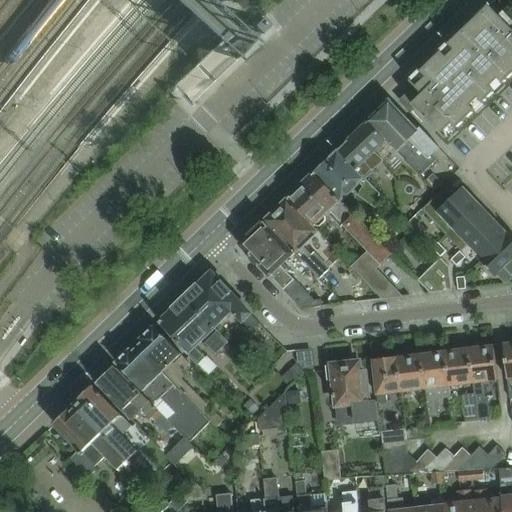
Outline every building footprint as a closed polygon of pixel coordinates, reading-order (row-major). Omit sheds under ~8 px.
[(489,5),(410,81),(416,88),(422,94),(412,104),(414,107),(426,118),(441,134),(451,125),(455,129),(456,129),(474,111),(475,110),(471,106),(477,99),(482,104),(483,103),(494,92),(495,91),(490,86),(497,80),(502,84),(503,84),(511,74),(511,69),(510,67),(511,65),(511,29),(510,27),(504,21),(498,15),(489,5)] [(511,7),(509,5),(498,15),(504,21),(511,13),(511,7)] [(436,160),(431,154),(438,148),(420,129),(417,131),(389,101),(368,121),(398,151),(407,160),(421,174),(436,160)] [(398,151),(368,121),(338,151),(365,179),(383,161),(394,172),(407,160),(398,151)] [(365,179),(338,151),(315,173),(342,201),(360,184),(363,187),(360,190),(359,196),(376,208),(377,207),(385,200),(365,179)] [(342,201),(315,173),(288,199),(313,225),(314,224),(316,225),(320,226),(325,221),(325,217),(323,215),(329,210),(367,251),(351,266),(382,299),(402,297),(402,296),(377,269),(392,254),(342,201)] [(445,233),(477,203),(463,187),(449,200),(448,200),(430,217),(445,233)] [(430,217),(448,200),(441,192),(422,209),(430,217)] [(313,225),(288,199),(265,221),(292,251),(318,279),(328,269),(315,255),(312,257),(303,247),(318,231),(313,225)] [(459,249),(492,218),(477,203),(445,233),(459,249)] [(481,258),(507,234),(492,218),(459,249),(461,251),(468,245),(481,258)] [(282,261),(292,251),(265,221),(243,242),(243,248),(263,269),(264,268),(301,309),(321,307),(320,300),(313,301),(296,283),(286,272),(289,269),(282,261)] [(511,235),(509,233),(508,234),(507,234),(481,258),(482,259),(480,261),(495,277),(504,268),(511,276),(511,275),(511,235)] [(446,251),(438,242),(432,248),(440,257),(446,251)] [(456,266),(465,257),(460,252),(451,260),(456,266)] [(448,267),(440,258),(417,280),(430,293),(451,290),(448,267)] [(209,275),(185,298),(214,328),(231,311),(242,322),(250,314),(214,275),(209,275)] [(456,278),(458,289),(458,290),(466,289),(465,277),(456,278)] [(214,328),(185,298),(160,322),(187,352),(188,357),(207,377),(215,369),(194,347),(200,341),(214,355),(227,342),(214,328)] [(155,327),(136,345),(182,393),(204,414),(207,411),(204,409),(207,406),(181,379),(184,376),(180,371),(188,363),(181,355),(155,327)] [(511,343),(503,345),(509,393),(510,398),(511,397),(511,343)] [(182,393),(136,345),(117,364),(131,378),(146,393),(156,403),(161,398),(176,413),(169,420),(186,438),(190,442),(210,421),(204,414),(182,393)] [(497,380),(493,346),(469,349),(473,383),(474,394),(478,420),(490,419),(487,397),(484,398),(482,382),(497,380)] [(473,383),(469,349),(445,352),(450,386),(473,383)] [(450,386),(445,352),(422,355),(426,389),(427,401),(437,400),(451,398),(450,386)] [(426,389),(422,355),(397,358),(402,392),(426,389)] [(402,392),(397,358),(397,357),(373,360),(378,403),(387,402),(386,394),(402,392)] [(333,389),(333,393),(334,402),(337,402),(339,425),(378,420),(376,402),(369,404),(365,373),(360,374),(359,362),(346,364),(346,362),(325,364),(327,380),(334,380),(335,389),(333,389)] [(303,371),(296,364),(283,377),(290,384),(303,371)] [(96,384),(105,393),(131,419),(141,410),(149,419),(151,418),(161,428),(162,426),(168,432),(179,444),(186,438),(169,420),(141,393),(128,380),(114,366),(96,384)] [(132,426),(101,393),(94,385),(73,405),(127,460),(128,460),(157,489),(162,483),(133,454),(137,451),(122,435),(132,426)] [(281,413),(287,412),(285,391),(256,420),(257,432),(283,429),(281,413)] [(478,420),(474,394),(462,396),(466,421),(478,420)] [(427,401),(428,415),(429,417),(439,416),(437,400),(427,401)] [(127,460),(73,405),(54,424),(81,452),(74,459),(78,463),(79,469),(83,474),(88,474),(94,469),(92,466),(104,455),(118,469),(127,460)] [(430,427),(429,417),(428,415),(421,416),(422,428),(430,427)] [(407,442),(405,430),(381,432),(382,444),(407,442)] [(408,453),(407,442),(382,444),(383,457),(408,453)] [(497,446),(488,455),(475,471),(482,470),(492,470),(506,455),(497,446)] [(475,471),(488,455),(480,447),(471,456),(457,472),(469,471),(475,471)] [(457,472),(471,456),(462,448),(454,457),(441,473),(457,472)] [(423,474),(437,458),(429,450),(418,460),(406,474),(423,474)] [(441,473),(454,457),(445,450),(437,458),(423,474),(431,473),(441,473)] [(338,451),(322,453),(325,481),(341,479),(338,451)] [(406,474),(418,460),(408,453),(383,457),(385,476),(406,474)] [(511,511),(511,476),(511,469),(497,469),(500,498),(501,511),(511,511)] [(475,471),(469,471),(470,480),(483,479),(482,470),(475,471)] [(469,471),(457,472),(458,481),(470,480),(469,471)] [(442,484),(441,473),(431,473),(432,485),(442,484)] [(386,488),(386,486),(385,476),(376,477),(377,488),(369,489),(370,511),(385,511),(383,488),(386,488)] [(194,481),(193,482),(180,495),(188,502),(203,500),(202,489),(194,481)] [(417,511),(417,507),(403,509),(402,499),(397,499),(396,486),(386,486),(386,488),(388,511),(417,511)] [(501,511),(500,498),(486,500),(485,489),(473,491),(474,501),(472,501),(473,511),(501,511)] [(473,511),(472,501),(471,502),(469,490),(457,492),(458,503),(444,504),(445,511),(473,511)] [(358,511),(357,492),(343,494),(344,511),(358,511)] [(327,511),(328,510),(326,494),(311,495),(311,493),(305,494),(297,495),(298,511),(327,511)] [(176,511),(177,511),(188,502),(180,495),(170,505),(169,505),(176,511)] [(162,511),(169,505),(170,505),(161,496),(143,511),(162,511)] [(295,511),(294,497),(265,499),(266,511),(295,511)] [(266,511),(265,499),(250,500),(251,511),(266,511)] [(445,511),(444,504),(443,500),(432,501),(432,506),(417,507),(417,511),(445,511)] [(233,511),(232,502),(218,503),(218,511),(233,511)]
